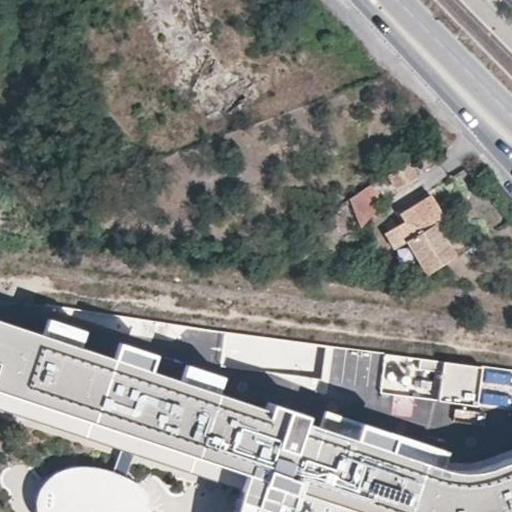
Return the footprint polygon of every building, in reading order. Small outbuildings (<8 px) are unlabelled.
[(278,38),(288,52),(304,43),(295,27),(278,38)] [(406,162),(379,179),(348,200),(361,227),(381,203),(380,198),(414,178),(406,162)] [(444,218),(433,198),(401,216),(406,224),(412,220),(420,232),(434,224),(444,218)] [(406,224),(399,228),(406,239),(428,273),(454,255),(434,224),(420,232),(412,220),(406,224)] [(406,239),(399,228),(389,234),(396,245),(406,239)] [(511,511),(511,455),(486,466),(467,470),(451,469),(439,466),(444,452),(322,411),(317,425),(301,420),(303,414),(268,402),(266,408),(214,391),(219,377),(184,365),(179,379),(146,368),(150,354),(115,342),(110,356),(76,345),(80,331),(46,319),(41,333),(0,319),(0,408),(239,489),(251,493),(250,495),(250,496),(250,498),(249,499),(249,501),(248,502),(248,503),(246,510),(245,511),(511,511)] [(330,345),(223,330),(220,368),(328,383),(330,345)] [(481,366),(419,358),(418,369),(441,373),(437,399),(477,406),(481,366)] [(511,370),(481,366),(477,406),(511,411),(511,370)] [(54,467),(44,476),(33,484),(31,494),(33,510),(34,511),(146,511),(145,495),(129,481),(109,471),(82,462),(54,467)] [(245,511),(246,510),(248,503),(248,502),(249,501),(249,499),(250,498),(250,496),(250,495),(251,493),(239,489),(234,507),(232,511),(245,511)]
